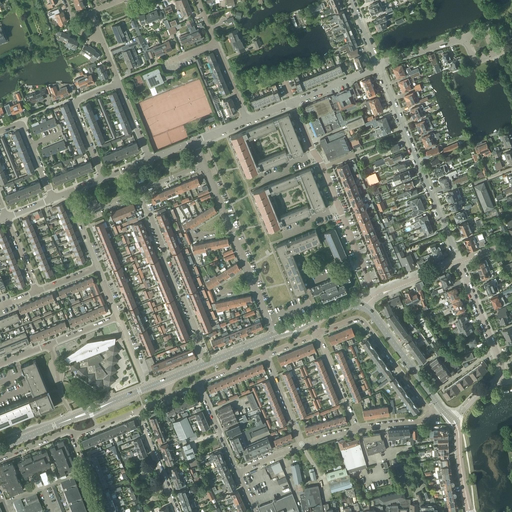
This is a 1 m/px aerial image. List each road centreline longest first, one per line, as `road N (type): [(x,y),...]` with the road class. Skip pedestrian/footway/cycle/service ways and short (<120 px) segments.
road 1 (residential): [(459,262),(378,67)]
road 2 (residential): [(204,364),(140,192)]
road 3 (residential): [(317,334),(352,319),(365,323),(430,411)]
road 4 (tertiary): [(0,448),(146,388)]
road 5 (residential): [(118,82),(74,106),(102,178)]
road 6 (residential): [(0,365),(117,317)]
